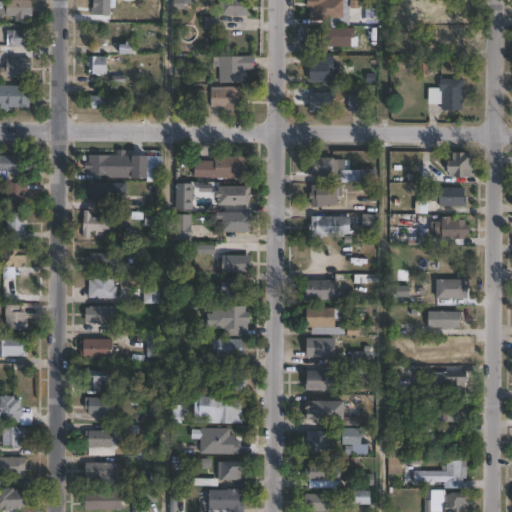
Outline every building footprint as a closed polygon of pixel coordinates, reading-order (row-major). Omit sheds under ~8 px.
[(3,0),(43,0),(43,9),(35,8),(34,17),(29,17),(29,23),(16,22),(16,17),(8,16),(7,20),(0,19),(0,7),(3,8),(3,0)] [(114,0),(114,16),(96,16),(96,0),(114,0)] [(248,0),(248,16),(223,15),(223,9),(219,9),(220,1),(224,1),(224,0),(248,0)] [(342,0),(306,0),(306,19),(342,19),(342,0)] [(365,22),(377,22),(377,4),(365,4),(365,22)] [(221,19),(220,31),(204,29),(205,17),(221,19)] [(355,47),(322,47),(322,37),(324,37),(324,28),(357,28),(357,38),(355,38),(355,47)] [(31,31),(31,48),(12,47),(13,30),(31,31)] [(130,44),(119,44),(119,52),(130,52),(130,44)] [(335,56),(335,68),(340,68),(340,83),(312,83),(312,56),(335,56)] [(109,57),(108,75),(100,75),(100,76),(96,76),(96,74),(90,74),(90,66),(88,66),(88,62),(90,62),(90,57),(109,57)] [(246,57),(246,83),(220,83),(220,67),(213,67),(213,58),(220,58),(220,57),(246,57)] [(33,80),(3,80),(3,68),(8,68),(8,59),(33,59),(33,80)] [(467,79),(467,94),(465,94),(465,111),(443,110),(443,91),(443,79),(467,79)] [(0,85),(32,86),(32,91),(35,92),(34,103),(32,103),(32,108),(11,108),(11,102),(4,102),(4,114),(0,114),(0,85)] [(245,87),(245,111),(225,110),(225,107),(212,107),(212,90),(225,90),(225,87),(245,87)] [(337,94),(336,102),(331,102),(331,113),(312,112),(313,93),(337,94)] [(119,97),(119,110),(92,109),(92,108),(89,108),(89,97),(93,97),(93,96),(119,97)] [(474,171),(474,178),(458,178),(458,175),(450,175),(451,162),(456,162),(456,154),(477,154),(477,171),(474,171)] [(31,156),(31,174),(25,174),(25,181),(0,180),(0,156),(13,157),(13,156),(31,156)] [(151,157),(150,175),(162,175),(162,181),(148,181),(148,179),(90,178),(90,170),(87,170),(87,163),(90,163),(90,156),(151,157)] [(249,179),(205,179),(205,162),(216,162),(216,157),(250,157),(249,179)] [(337,158),(337,160),(341,160),(341,177),(315,177),(315,169),(313,169),(312,158),(337,158)] [(380,170),(380,184),(365,184),(365,170),(380,170)] [(364,183),(343,183),(343,171),(364,171),(364,183)] [(175,209),(193,209),(193,182),(175,182),(175,209)] [(221,182),(221,187),(252,186),(252,205),(235,205),(235,207),(230,207),(230,205),(220,205),(220,209),(211,209),(211,204),(220,204),(220,197),(216,197),(216,199),(199,199),(199,185),(215,184),(215,182),(221,182)] [(111,184),(110,201),(93,201),(93,183),(111,184)] [(26,192),(26,197),(27,197),(27,209),(9,209),(9,184),(30,184),(30,192),(26,192)] [(345,186),(344,197),(340,197),(340,206),(325,206),(325,214),(315,213),(315,208),(314,208),(314,200),(312,200),(312,193),(315,194),(315,186),(345,186)] [(468,189),(468,199),(469,199),(469,207),(442,207),(442,202),(432,202),(432,189),(468,189)] [(111,219),(111,230),(108,230),(108,233),(105,232),(105,237),(97,236),(97,232),(93,231),(92,239),(84,239),(86,211),(93,211),(93,218),(111,219)] [(254,213),(254,233),(224,232),(225,220),(219,220),(219,213),(225,213),(225,212),(254,213)] [(26,225),(25,231),(28,231),(28,240),(11,240),(11,233),(9,233),(9,214),(29,214),(29,225),(26,225)] [(381,215),(380,228),(364,227),(365,214),(381,215)] [(192,216),(192,241),(176,240),(177,215),(192,216)] [(352,217),(352,235),(347,235),(347,237),(326,237),(326,241),(314,241),(314,232),(312,232),(312,225),(314,225),(314,217),(352,217)] [(454,217),(454,222),(456,222),(456,220),(469,221),(469,225),(472,225),(472,236),(468,236),(468,241),(466,241),(466,246),(416,245),(416,238),(422,238),(422,237),(420,237),(420,232),(422,232),(422,230),(432,230),(432,222),(445,222),(445,217),(454,217)] [(28,249),(29,264),(23,264),(23,267),(20,267),(20,268),(3,268),(3,259),(1,259),(1,250),(28,249)] [(112,254),(112,266),(91,265),(92,254),(112,254)] [(252,273),(224,273),(225,256),(252,256),(252,273)] [(116,276),(116,287),(119,287),(119,299),(90,299),(91,280),(95,281),(95,276),(116,276)] [(246,292),(246,302),(225,302),(225,279),(243,279),(243,292),(246,292)] [(470,280),(470,288),(471,288),(471,293),(470,293),(470,300),(439,299),(439,280),(470,280)] [(338,301),(308,301),(308,290),(309,290),(309,281),(338,281),(338,301)] [(162,289),(161,305),(147,304),(133,304),(133,298),(145,298),(146,288),(162,289)] [(21,306),(21,312),(28,312),(28,320),(30,320),(29,330),(7,330),(8,317),(7,317),(7,310),(8,310),(8,306),(21,306)] [(112,309),(112,312),(111,312),(111,325),(91,324),(91,322),(88,322),(88,309),(90,309),(90,307),(111,307),(111,309),(112,309)] [(247,307),(248,313),(252,313),(252,324),(248,324),(248,330),(246,330),(246,331),(249,331),(249,334),(247,334),(247,336),(225,336),(225,307),(247,307)] [(337,328),(309,328),(309,309),(337,309),(337,328)] [(462,329),(430,329),(430,312),(464,313),(464,323),(462,323),(462,329)] [(346,335),(313,336),(313,329),(346,328),(346,335)] [(162,359),(148,358),(149,335),(162,335),(162,359)] [(0,337),(10,337),(9,338),(27,338),(27,342),(30,342),(30,357),(9,357),(9,358),(0,358),(0,337)] [(337,358),(309,358),(309,339),(337,339),(337,358)] [(114,340),(114,360),(85,360),(85,358),(82,358),(82,342),(85,342),(85,340),(114,340)] [(248,350),(248,359),(219,358),(219,352),(216,351),(216,340),(246,340),(245,350),(248,350)] [(373,365),(353,365),(353,352),(373,353),(373,365)] [(244,372),(243,391),(225,390),(225,371),(244,372)] [(338,392),(310,392),(309,372),(338,371),(338,392)] [(110,372),(110,382),(104,382),(104,391),(87,391),(87,372),(110,372)] [(470,373),(470,383),(468,383),(468,396),(454,396),(454,383),(445,383),(445,373),(470,373)] [(424,382),(424,396),(401,395),(402,382),(424,382)] [(24,395),(23,401),(22,401),(22,408),(24,408),(24,414),(34,414),(34,427),(27,427),(27,439),(22,439),(22,451),(3,450),(3,426),(0,426),(0,413),(1,413),(1,410),(0,410),(0,404),(1,404),(1,397),(14,397),(14,395),(24,395)] [(111,399),(111,416),(89,415),(90,411),(86,410),(87,403),(90,403),(90,398),(111,399)] [(245,399),(245,425),(223,425),(223,419),(208,419),(208,423),(201,423),(201,415),(203,415),(203,399),(245,399)] [(364,418),(363,427),(346,427),(347,424),(309,422),(310,410),(307,410),(308,402),(348,404),(348,417),(364,418)] [(468,402),(468,415),(469,415),(469,423),(443,423),(443,404),(455,404),(454,402),(468,402)] [(121,441),(121,446),(125,446),(125,447),(141,448),(141,455),(117,455),(117,457),(90,456),(90,449),(87,448),(87,432),(94,432),(94,425),(140,425),(140,434),(124,434),(124,441),(121,441)] [(245,428),(245,437),(247,437),(248,447),(214,448),(215,456),(199,456),(199,450),(192,450),(192,431),(210,430),(210,429),(245,428)] [(364,446),(345,446),(345,429),(364,429),(364,446)] [(323,455),(309,455),(309,432),(335,432),(335,441),(332,441),(332,451),(323,451),(323,455)] [(405,474),(389,473),(389,457),(405,457),(405,474)] [(2,485),(0,485),(0,458),(27,458),(27,473),(24,473),(24,478),(2,478),(2,485)] [(469,467),(469,478),(466,478),(465,488),(446,488),(446,481),(437,481),(436,484),(430,484),(430,482),(422,482),(423,470),(448,471),(449,459),(466,460),(466,467),(469,467)] [(242,479),(220,479),(220,461),(225,461),(225,460),(245,460),(244,471),(243,471),(242,479)] [(119,464),(119,473),(117,473),(117,480),(87,480),(87,464),(119,464)] [(341,472),(341,487),(311,487),(311,480),(308,480),(308,474),(313,474),(313,472),(341,472)] [(220,478),(220,486),(194,485),(195,478),(220,478)] [(0,487),(16,488),(16,490),(26,490),(26,499),(28,499),(28,507),(12,507),(12,511),(0,511),(0,487)] [(161,488),(160,502),(139,501),(140,488),(161,488)] [(242,488),(242,489),(246,489),(246,510),(211,509),(211,489),(230,489),(230,488),(242,488)] [(375,490),(375,503),(359,503),(359,496),(357,496),(357,490),(375,490)] [(447,490),(447,494),(450,494),(450,493),(453,493),(453,492),(469,492),(469,502),(465,502),(465,511),(426,511),(426,499),(435,500),(435,490),(447,490)] [(125,511),(87,511),(88,493),(125,494),(125,511)] [(330,493),(330,511),(310,511),(310,505),(306,505),(306,493),(330,493)]
